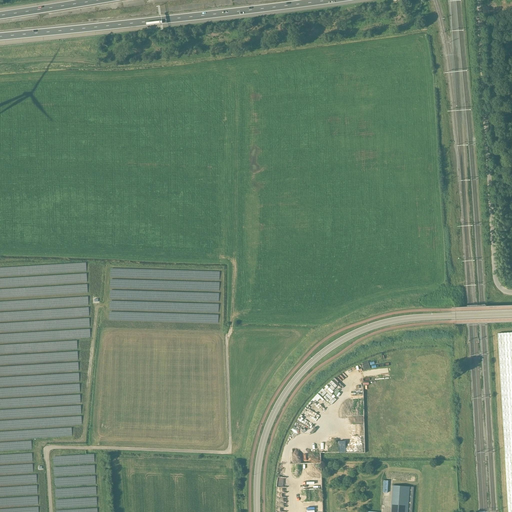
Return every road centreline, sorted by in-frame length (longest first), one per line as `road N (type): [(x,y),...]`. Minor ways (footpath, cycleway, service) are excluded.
road 1 (tertiary): [(257,511),(270,421),(298,376),(332,345),(393,320),(511,313)]
road 2 (unclassified): [(50,511),(50,447),(229,448),(226,335)]
road 3 (motorway): [(0,35),(330,0)]
road 4 (unclassified): [(511,292),(495,276),(478,0)]
